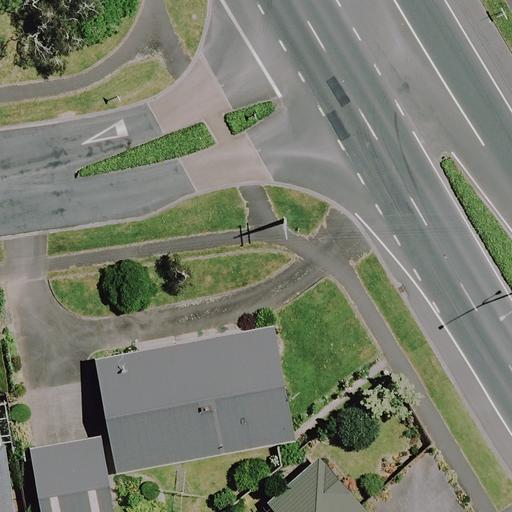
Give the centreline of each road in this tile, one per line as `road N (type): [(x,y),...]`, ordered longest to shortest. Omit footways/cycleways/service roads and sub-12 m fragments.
road 1 (residential): [(0,182),(200,148),(347,87)]
road 2 (trunk): [(511,360),(347,87)]
road 3 (trunk): [(436,43),(511,162)]
